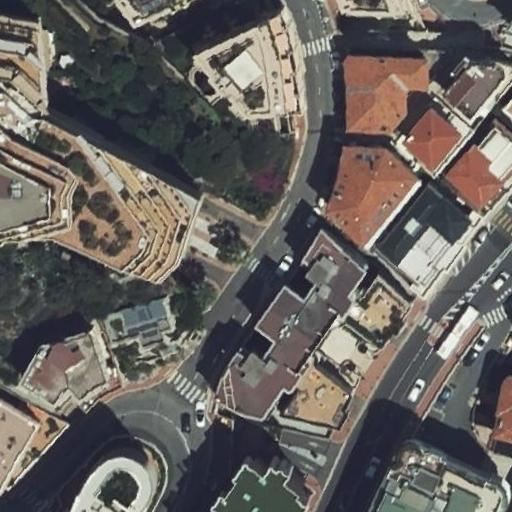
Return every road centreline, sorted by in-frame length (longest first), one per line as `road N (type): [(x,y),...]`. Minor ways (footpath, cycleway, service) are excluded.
road 1 (residential): [(171,420),(306,213),(320,172),(320,46),(304,0)]
road 2 (secondary): [(342,511),(403,387),(511,247)]
road 3 (residential): [(171,420),(132,411),(107,421),(14,511)]
